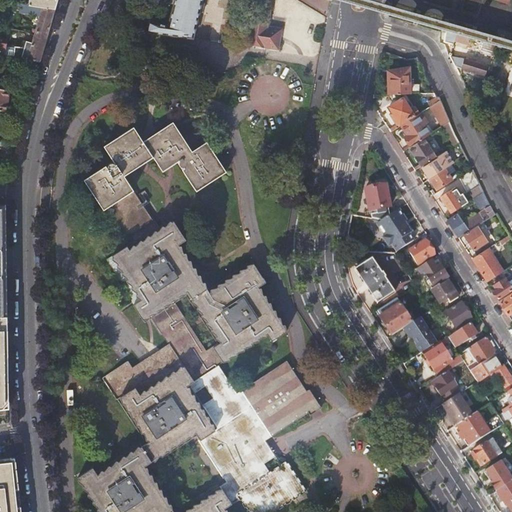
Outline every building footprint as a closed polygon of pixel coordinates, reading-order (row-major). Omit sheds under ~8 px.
[(29,0),(28,4),(28,5),(54,9),(57,0),(29,0)] [(176,0),(171,25),(149,21),(146,32),(193,39),(202,0),(252,0),(245,45),(278,50),(282,29),(269,27),(272,0),(176,0)] [(461,0),(458,11),(450,9),(448,18),(449,18),(449,22),(473,29),(474,25),(481,0),(497,0),(508,3),(509,0),(461,0)] [(23,27),(22,30),(25,31),(34,36),(46,39),(54,9),(28,5),(28,4),(8,1),(5,24),(18,26),(20,12),(37,15),(35,30),(25,27),(23,27)] [(511,31),(499,28),(497,35),(501,37),(502,33),(506,34),(505,38),(511,39),(511,31)] [(446,30),(445,33),(469,40),(470,37),(446,30)] [(469,40),(445,33),(444,41),(462,47),(468,44),(469,40)] [(18,51),(17,57),(39,61),(46,39),(34,36),(31,43),(26,42),(24,48),(23,52),(18,51)] [(495,53),(496,47),(485,44),(483,50),(495,53)] [(6,46),(4,55),(17,57),(18,51),(23,52),(24,48),(6,46)] [(466,58),(451,56),(457,68),(464,69),(485,75),(488,65),(466,58)] [(389,95),(411,94),(410,67),(392,70),(388,74),(389,95)] [(421,94),(423,94),(435,94),(430,82),(421,86),(421,94)] [(0,110),(6,112),(10,90),(0,88),(0,110)] [(435,94),(423,94),(431,107),(441,101),(440,98),(437,98),(435,94)] [(404,99),(390,107),(395,116),(393,117),(399,125),(414,115),(404,99)] [(441,101),(431,107),(402,125),(408,135),(406,138),(413,146),(425,138),(431,134),(421,119),(433,111),(444,126),(450,122),(441,101)] [(133,169),(132,172),(154,158),(163,172),(172,166),(161,149),(171,142),(174,146),(180,143),(185,143),(188,144),(174,122),(144,142),(134,127),(104,147),(110,155),(127,144),(134,155),(129,159),(133,166),(133,169)] [(460,143),(450,122),(444,126),(456,146),(460,143)] [(425,138),(413,146),(411,147),(423,166),(437,157),(425,138)] [(161,149),(172,166),(178,162),(197,192),(227,172),(207,142),(193,151),(188,144),(185,143),(180,143),(174,146),(171,142),(161,149)] [(147,209),(134,190),(125,176),(132,172),(133,169),(133,166),(129,159),(134,155),(127,144),(110,155),(114,161),(110,165),(109,170),(106,167),(85,181),(124,240),(129,236),(144,227),(145,222),(147,222),(148,215),(146,214),(147,209)] [(455,164),(447,151),(438,157),(439,159),(424,168),(431,179),(446,169),(453,165),(455,164)] [(446,169),(453,180),(460,176),(453,165),(446,169)] [(446,169),(431,179),(438,190),(453,180),(446,169)] [(484,193),(473,170),(460,178),(475,199),(484,193)] [(365,190),(372,219),(382,221),(389,216),(388,208),(391,208),(386,186),(365,190)] [(442,197),(453,213),(467,204),(465,201),(467,200),(465,197),(463,199),(456,188),(442,197)] [(495,214),(484,193),(475,199),(482,211),(481,214),(465,224),(459,214),(448,221),(459,238),(465,235),(474,229),(489,220),(498,214),(495,214)] [(161,230),(147,209),(146,214),(148,215),(147,222),(145,222),(144,227),(129,236),(133,243),(128,246),(130,250),(161,230)] [(505,226),(498,214),(489,220),(496,232),(505,226)] [(360,253),(365,218),(352,215),(346,252),(360,253)] [(228,288),(209,300),(190,269),(194,267),(180,245),(187,240),(175,221),(161,230),(130,250),(128,246),(113,256),(142,301),(137,304),(134,306),(144,321),(151,316),(170,345),(134,369),(128,361),(103,378),(133,422),(136,421),(150,442),(152,446),(146,450),(143,447),(142,446),(134,451),(135,452),(137,456),(123,465),(121,461),(98,475),(94,468),(79,478),(101,511),(147,511),(155,507),(158,511),(226,511),(225,509),(228,507),(233,504),(231,500),(238,496),(240,499),(250,511),(276,511),(293,502),(292,500),(300,497),(299,495),(307,492),(290,462),(287,461),(269,473),(263,464),(264,464),(265,462),(265,461),(265,459),(266,458),(269,455),(259,439),(270,432),(272,436),(309,412),(311,415),(323,408),(311,389),(307,391),(288,362),(236,396),(232,389),(233,389),(228,381),(227,381),(217,367),(268,334),(273,341),(288,331),(260,288),(267,282),(255,264),(225,283),(228,288)] [(487,250),(474,229),(465,235),(478,256),(487,250)] [(426,241),(410,252),(419,266),(435,255),(426,241)] [(478,256),(473,259),(487,282),(493,279),(502,273),(504,272),(489,249),(487,250),(478,256)] [(142,301),(113,256),(109,259),(137,304),(142,301)] [(373,259),(356,270),(378,304),(395,293),(384,273),(373,259)] [(435,288),(450,278),(442,266),(438,268),(435,265),(425,272),(435,288)] [(211,292),(194,267),(190,269),(209,300),(228,288),(225,283),(211,292)] [(502,273),(493,279),(495,282),(504,276),(502,273)] [(495,282),(496,284),(506,278),(504,276),(495,282)] [(496,290),(493,291),(499,299),(511,290),(511,287),(506,279),(506,278),(496,284),(494,286),(496,290)] [(449,281),(438,288),(440,292),(443,290),(451,303),(460,298),(449,281)] [(511,293),(500,301),(511,320),(511,293)] [(398,299),(378,312),(381,317),(380,318),(392,336),(404,329),(413,323),(398,299)] [(463,303),(447,313),(458,331),(474,321),(463,303)] [(9,408),(8,315),(4,315),(0,314),(0,412),(4,408),(8,408),(9,408)] [(421,318),(413,323),(404,329),(409,336),(411,335),(421,354),(423,352),(437,343),(421,318)] [(471,324),(450,338),(456,349),(471,339),(478,335),(471,324)] [(478,335),(471,339),(472,342),(482,335),(481,333),(478,335)] [(448,343),(445,338),(437,343),(423,352),(440,377),(448,372),(456,367),(443,347),(448,343)] [(487,338),(469,349),(480,366),(494,357),(498,355),(487,338)] [(501,367),(494,357),(480,366),(471,372),(478,383),(495,372),(506,388),(511,383),(511,377),(504,365),(501,367)] [(461,394),(448,372),(440,377),(432,383),(442,396),(448,402),(459,395),(461,394)] [(500,417),(505,424),(510,421),(511,419),(511,389),(509,392),(511,396),(511,405),(511,406),(503,411),(505,414),(500,417)] [(448,402),(446,403),(448,406),(447,411),(457,426),(457,425),(473,415),(459,395),(448,402)] [(491,421),(499,415),(491,403),(483,408),(491,421)] [(457,425),(471,446),(505,424),(500,417),(499,415),(491,421),(485,424),(478,412),(473,415),(457,425)] [(265,440),(272,436),(270,432),(259,439),(269,455),(266,458),(265,459),(265,461),(265,462),(264,464),(275,456),(265,440)] [(473,453),(472,456),(475,460),(479,460),(483,466),(502,453),(493,439),(473,453)] [(152,446),(150,442),(143,447),(146,450),(152,446)] [(137,456),(135,452),(121,461),(123,465),(137,456)] [(18,488),(15,458),(0,459),(0,511),(20,511),(20,506),(17,506),(16,496),(15,488),(18,488)] [(485,473),(497,492),(511,482),(511,478),(502,462),(485,473)] [(511,511),(511,482),(497,492),(507,506),(511,511)]
